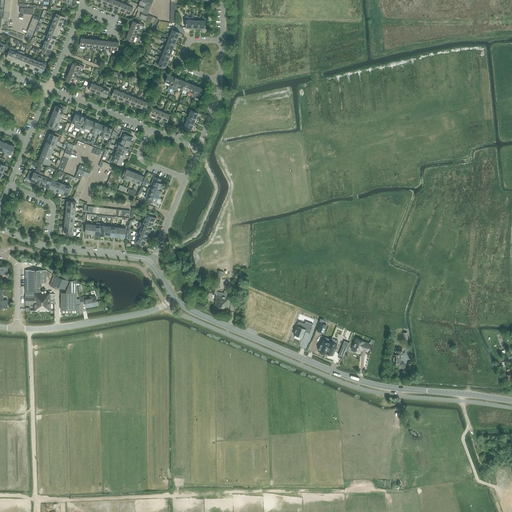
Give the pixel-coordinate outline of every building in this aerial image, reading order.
[(115,0),(114,4),(113,7),(118,10),(120,6),(121,2),(120,2),(121,0),(115,0)] [(118,10),(124,12),(126,8),(127,5),(126,4),(123,3),(123,1),(124,2),(124,0),(121,0),(120,2),(121,2),(120,6),(118,10)] [(126,8),(124,12),(130,14),(132,11),(133,7),(129,5),(130,1),(130,2),(131,0),(128,0),(128,1),(126,4),(127,5),(126,8)] [(53,17),(54,18),(63,22),(66,17),(55,13),(53,17)] [(54,18),(52,23),(61,26),(63,22),(54,18)] [(134,19),(131,27),(138,30),(139,29),(140,25),(144,27),(144,25),(140,23),(140,24),(140,23),(141,20),(138,19),(137,20),(134,19)] [(52,23),(50,27),(59,31),(61,26),(52,23)] [(50,27),(49,32),(57,35),(59,31),(50,27)] [(131,27),(128,33),(136,36),(136,35),(138,31),(141,33),(142,30),(139,29),(138,30),(131,27)] [(170,36),(177,39),(180,33),(177,31),(176,31),(173,30),(172,30),(170,34),(167,33),(166,35),(169,36),(170,36)] [(49,32),(47,36),(56,40),(57,35),(49,32)] [(136,36),(128,33),(126,39),(133,42),(135,37),(139,38),(140,36),(136,35),(136,36)] [(56,40),(47,36),(44,35),(42,40),(45,41),(54,44),(56,40)] [(167,41),(175,44),(177,39),(170,36),(169,36),(168,40),(164,39),(163,41),(167,42),(167,41)] [(45,41),(43,45),(52,49),(54,44),(45,41)] [(165,47),(172,50),(175,44),(167,41),(167,42),(166,46),(162,44),(161,46),(165,48),(165,47)] [(6,58),(11,60),(14,51),(15,48),(8,45),(5,51),(9,52),(6,58)] [(52,49),(43,45),(41,50),(50,53),(52,49)] [(165,48),(163,52),(160,50),(159,52),(162,54),(163,53),(170,56),(172,50),(165,47),(165,48)] [(15,62),(19,53),(20,52),(17,51),(17,52),(14,51),(11,60),(15,62)] [(15,62),(20,64),(23,55),(19,53),(15,62)] [(162,54),(161,58),(157,56),(156,58),(160,60),(160,59),(168,62),(170,56),(163,53),(162,54)] [(20,64),(24,66),(28,57),(23,55),(20,64)] [(24,66),(29,67),(32,59),(28,57),(24,66)] [(29,67),(33,69),(37,61),(32,59),(29,67)] [(160,60),(158,63),(155,62),(154,64),(158,66),(158,65),(163,67),(165,68),(168,62),(160,59),(160,60)] [(33,69),(38,71),(42,62),(37,61),(33,69)] [(42,62),(38,71),(43,73),(47,63),(42,61),(42,62)] [(85,67),(84,67),(80,65),(80,66),(73,63),(70,69),(78,72),(78,71),(81,73),(82,72),(85,74),(86,72),(82,71),(79,69),(79,67),(83,69),(87,70),(88,68),(89,65),(86,64),(85,67)] [(70,69),(68,75),(75,77),(76,76),(77,73),(81,74),(81,73),(78,71),(78,72),(70,69)] [(171,84),(174,77),(168,74),(165,82),(170,84),(168,87),(167,90),(169,91),(170,88),(172,85),(171,84)] [(75,77),(68,75),(66,81),(73,83),(75,78),(79,80),(79,78),(76,76),(75,77)] [(177,87),(180,79),(174,77),(171,84),(172,85),(175,86),(174,90),(176,91),(178,87),(177,87)] [(89,90),(95,92),(98,85),(97,85),(93,83),(95,80),(93,79),(91,82),(92,82),(89,90)] [(183,89),(186,82),(180,79),(177,87),(178,87),(181,89),(180,92),(182,93),(184,89),(183,89)] [(95,92),(101,95),(104,87),(103,87),(99,85),(101,82),(98,81),(97,85),(98,85),(95,92)] [(189,91),(192,84),(186,82),(183,89),(184,89),(187,91),(186,95),(188,95),(189,92),(189,91)] [(104,87),(101,95),(103,96),(106,98),(109,91),(111,88),(106,86),(106,84),(104,83),(103,87),(104,87)] [(189,92),(193,93),(192,97),(194,98),(195,94),(194,94),(197,86),(192,84),(189,91),(189,92)] [(111,96),(117,98),(120,91),(119,91),(116,89),(117,86),(115,85),(114,88),(114,89),(111,96)] [(195,94),(199,96),(197,99),(200,100),(201,96),(200,96),(202,92),(205,94),(207,92),(206,90),(203,89),(197,86),(194,94),(195,94)] [(117,98),(123,101),(126,93),(125,93),(122,92),(123,88),(121,87),(119,91),(120,91),(117,98)] [(123,101),(129,103),(132,96),(131,95),(128,94),(129,90),(127,89),(125,93),(126,93),(123,101)] [(135,105),(141,108),(144,101),(143,100),(139,99),(141,95),(142,92),(140,91),(138,94),(137,98),(138,98),(135,105)] [(129,103),(135,105),(138,98),(137,98),(133,96),(135,93),(133,92),(131,95),(132,96),(129,103)] [(144,101),(141,108),(147,110),(150,103),(145,101),(147,97),(144,97),(143,100),(144,101)] [(149,114),(155,117),(158,110),(157,109),(154,108),(155,104),(153,103),(152,107),(149,114)] [(55,106),(53,110),(62,114),(64,109),(66,110),(67,107),(60,104),(59,107),(55,106)] [(155,117),(161,119),(164,112),(163,112),(160,110),(161,106),(159,106),(157,109),(158,110),(155,117)] [(164,112),(161,119),(167,122),(170,114),(165,112),(167,109),(165,108),(163,112),(164,112)] [(53,110),(52,115),(61,119),(62,114),(53,110)] [(191,110),(189,115),(185,113),(182,112),(182,114),(185,115),(188,117),(188,116),(196,119),(198,113),(191,110)] [(72,123),(76,125),(80,116),(75,114),(72,123)] [(52,115),(50,119),(59,123),(61,119),(52,115)] [(78,128),(80,129),(81,127),(85,118),(80,116),(76,125),(79,126),(78,128)] [(188,117),(187,120),(183,119),(182,121),(186,123),(186,122),(193,125),(196,119),(188,116),(188,117)] [(86,128),(89,119),(85,118),(81,127),(80,129),(80,130),(84,132),(86,128)] [(59,123),(50,119),(48,124),(51,126),(50,128),(58,131),(60,128),(57,127),(59,123)] [(86,128),(90,130),(94,121),(89,119),(86,128)] [(94,135),(95,132),(99,123),(94,121),(90,130),(89,133),(94,135)] [(186,123),(184,126),(181,125),(180,127),(184,128),(191,131),(193,125),(186,122),(186,123)] [(95,132),(100,134),(103,125),(99,123),(95,132)] [(99,136),(103,138),(108,127),(103,125),(100,134),(99,136)] [(108,127),(103,138),(108,140),(113,129),(108,127)] [(119,137),(122,138),(131,142),(132,137),(131,136),(132,133),(122,130),(119,137)] [(50,133),(48,138),(57,142),(59,137),(50,133)] [(48,138),(46,142),(55,146),(57,142),(48,138)] [(122,138),(120,143),(129,146),(131,142),(122,138)] [(46,142),(44,147),(53,151),(55,146),(46,142)] [(115,146),(118,147),(127,151),(129,146),(120,143),(119,145),(116,144),(115,146)] [(8,144),(5,152),(11,154),(14,146),(8,144)] [(44,147),(42,152),(51,155),(53,151),(44,147)] [(118,147),(116,152),(125,155),(127,151),(118,147)] [(42,152),(40,156),(49,160),(51,155),(42,152)] [(116,152),(114,156),(123,160),(125,155),(116,152)] [(123,160),(114,156),(111,155),(110,159),(109,159),(108,162),(110,163),(110,162),(114,164),(115,162),(121,165),(123,160)] [(49,160),(40,156),(38,161),(47,165),(50,166),(52,161),(49,160)] [(66,165),(61,163),(58,169),(64,171),(66,165)] [(80,165),(76,175),(82,177),(83,175),(85,169),(86,167),(80,165)] [(112,172),(111,175),(117,177),(118,174),(112,172),(115,167),(111,165),(108,170),(112,172)] [(47,169),(48,169),(47,172),(45,171),(43,176),(40,185),(44,187),(48,178),(48,177),(50,173),(51,170),(52,168),(48,167),(47,169)] [(121,177),(126,179),(130,170),(125,168),(125,170),(122,168),(119,176),(121,177)] [(126,179),(131,181),(134,172),(130,170),(126,179)] [(35,183),(39,174),(34,172),(33,172),(30,171),(27,178),(31,179),(30,181),(35,183)] [(40,185),(43,176),(44,173),(40,171),(39,174),(35,183),(40,185)] [(131,181),(135,183),(139,174),(134,172),(131,181)] [(44,187),(49,188),(53,179),(54,176),(49,174),(48,178),(44,187)] [(139,174),(135,183),(140,185),(144,176),(139,174)] [(150,184),(153,185),(162,189),(164,184),(161,183),(162,180),(154,176),(150,184)] [(49,188),(53,190),(57,181),(53,179),(49,188)] [(53,190),(58,192),(62,183),(57,181),(53,190)] [(58,192),(63,194),(66,185),(62,183),(58,192)] [(66,185),(63,194),(67,196),(71,187),(66,185)] [(149,187),(148,189),(160,193),(162,189),(153,185),(152,188),(149,187)] [(148,189),(147,193),(158,198),(160,193),(148,189)] [(158,198),(147,193),(146,193),(145,196),(146,196),(145,198),(156,203),(158,198)] [(142,218),(144,219),(145,219),(154,222),(155,218),(152,216),(153,213),(146,210),(142,218)] [(144,219),(143,223),(152,227),(154,222),(145,219),(144,219)] [(138,227),(141,228),(150,232),(152,227),(143,223),(140,222),(138,227)] [(74,227),(64,226),(64,231),(65,231),(65,235),(73,236),(74,232),(73,232),(76,232),(77,227),(74,227)] [(141,228),(139,233),(148,236),(150,232),(141,228)] [(134,236),(137,237),(146,241),(148,236),(139,233),(136,231),(134,236)] [(146,241),(137,237),(135,242),(134,245),(141,248),(142,245),(144,246),(146,241)] [(42,292),(42,283),(46,283),(46,270),(25,270),(25,293),(25,304),(34,304),(34,310),(50,310),(50,299),(54,299),(54,294),(50,294),(50,293),(46,293),(46,292),(42,292)] [(54,275),(49,286),(58,289),(59,287),(66,290),(66,292),(61,292),(61,310),(61,313),(71,314),(76,314),(76,310),(76,305),(76,303),(76,299),(76,298),(76,292),(76,286),(76,284),(76,282),(70,281),(67,280),(57,276),(54,275)] [(212,293),(216,294),(217,294),(217,291),(218,287),(219,288),(221,279),(216,278),(215,287),(212,286),(211,292),(212,292),(212,293)] [(217,294),(216,294),(216,295),(214,311),(228,313),(230,297),(227,297),(227,291),(224,290),(224,293),(221,292),(217,291),(217,294)] [(82,305),(85,304),(86,307),(97,305),(96,296),(87,298),(86,296),(80,297),(82,305)] [(303,337),(306,331),(310,333),(313,324),(306,321),(305,324),(299,322),(297,325),(294,334),(303,337)] [(320,323),(317,331),(324,333),(327,326),(320,323)] [(367,351),(370,344),(356,339),(352,350),(359,353),(361,349),(367,351)] [(326,353),(326,352),(329,343),(327,342),(326,341),(325,342),(322,340),(318,350),(326,353)] [(338,355),(343,357),(349,343),(344,341),(338,355)] [(333,355),(337,345),(334,344),(334,343),(333,343),(330,342),(329,343),(326,352),(333,355)] [(401,357),(401,353),(401,348),(391,348),(391,352),(395,353),(395,354),(392,354),(392,359),(393,359),(393,363),(399,363),(399,357),(401,357)]
